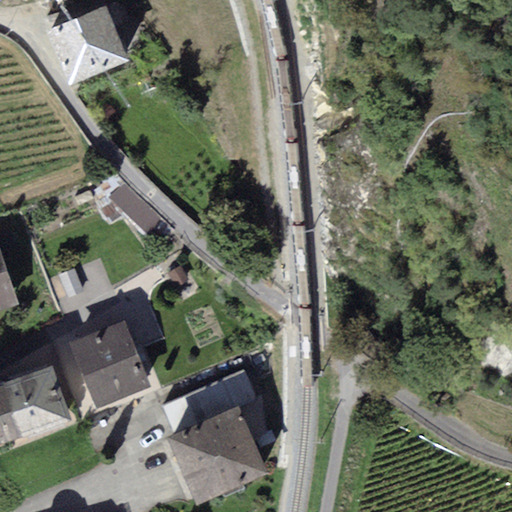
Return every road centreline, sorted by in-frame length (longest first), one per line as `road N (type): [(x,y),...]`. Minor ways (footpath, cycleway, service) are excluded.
road 1 (track): [(353,360),(459,442),(511,459)]
road 2 (track): [(327,511),(353,360)]
